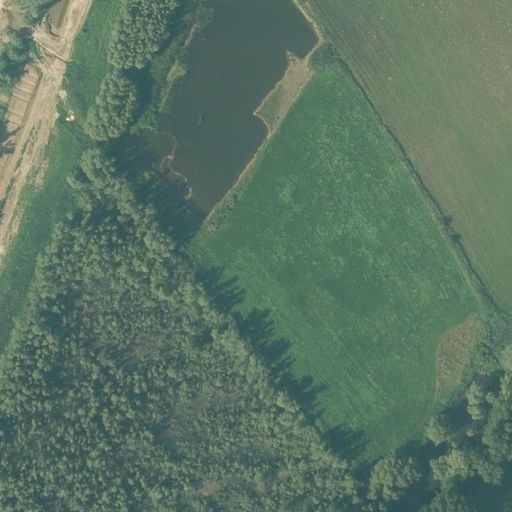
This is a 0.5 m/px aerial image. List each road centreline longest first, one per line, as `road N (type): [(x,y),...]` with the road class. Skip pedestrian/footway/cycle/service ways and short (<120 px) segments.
road 1 (track): [(101,140),(81,123),(39,44),(0,19)]
road 2 (track): [(39,134),(93,0)]
